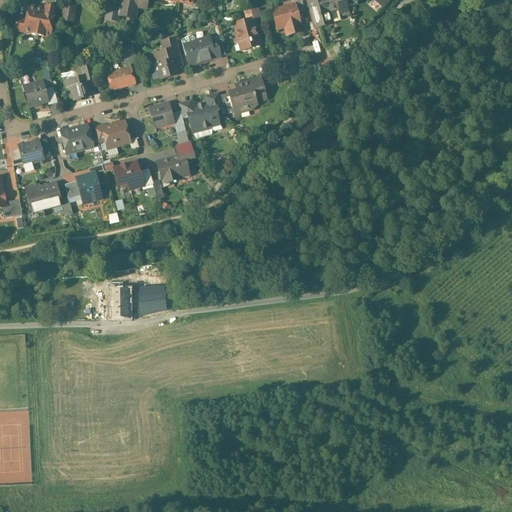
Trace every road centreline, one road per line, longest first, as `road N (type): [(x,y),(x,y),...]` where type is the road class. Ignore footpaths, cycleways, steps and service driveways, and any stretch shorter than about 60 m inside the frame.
road 1 (residential): [(511,181),(383,277),(320,295),(134,323),(0,328)]
road 2 (residential): [(0,79),(7,116),(31,128),(275,62),(304,63)]
